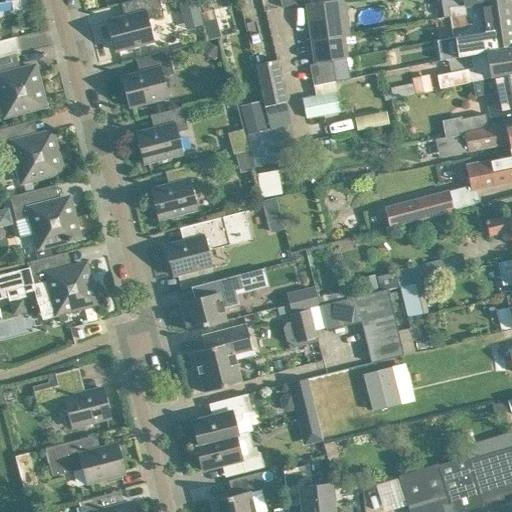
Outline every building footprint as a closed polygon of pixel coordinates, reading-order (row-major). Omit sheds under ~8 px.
[(0,0),(0,1),(9,0),(10,0),(12,11),(21,9),(19,0),(0,0)] [(129,16),(124,17),(107,22),(114,50),(153,41),(147,20),(163,16),(158,0),(133,0),(125,2),(129,16)] [(335,0),(305,4),(311,45),(322,42),(321,40),(342,36),(336,0),(335,0)] [(440,0),(442,9),(444,17),(450,17),(449,14),(448,8),(464,6),(504,0),(440,0)] [(511,7),(511,8),(510,0),(504,0),(464,6),(448,8),(449,14),(450,17),(451,25),(453,37),(455,36),(455,37),(468,34),(511,27),(511,7)] [(213,12),(201,15),(208,42),(220,39),(213,12)] [(471,55),(471,56),(485,53),(511,48),(511,27),(468,34),(455,37),(459,57),(471,55)] [(311,45),(313,64),(324,62),(345,58),(342,36),(321,40),(322,42),(311,45)] [(20,54),(16,37),(0,40),(0,58),(6,57),(16,55),(20,54)] [(464,83),(464,85),(489,79),(492,79),(511,74),(511,48),(485,53),(471,56),(473,68),(466,69),(468,82),(464,83)] [(144,72),(139,73),(121,78),(129,107),(167,97),(162,76),(173,73),(167,51),(140,58),(144,72)] [(10,73),(6,57),(0,58),(0,96),(5,115),(44,105),(34,67),(10,73)] [(308,65),(312,86),(348,79),(345,58),(324,62),(313,64),(308,65)] [(275,60),(254,65),(268,129),(289,124),(275,60)] [(511,74),(492,79),(497,103),(486,105),(489,118),(511,113),(511,74)] [(428,76),(413,79),(416,95),(431,92),(428,76)] [(336,91),(302,97),(306,118),(341,111),(336,91)] [(260,101),(242,106),(249,134),(267,130),(260,101)] [(158,128),(153,129),(136,134),(143,163),(182,153),(177,132),(187,130),(182,107),(155,114),(158,128)] [(461,120),(464,134),(487,129),(484,115),(461,120)] [(51,132),(37,136),(27,138),(23,123),(0,129),(0,153),(14,150),(22,181),(61,171),(51,132)] [(508,143),(510,151),(511,150),(511,123),(504,125),(487,129),(464,134),(453,136),(453,135),(444,137),(447,152),(454,154),(468,151),(468,152),(508,143)] [(249,137),(254,158),(295,149),(290,127),(249,137)] [(234,154),(239,173),(253,169),(248,150),(234,154)] [(511,150),(510,151),(511,157),(466,167),(471,190),(511,181),(511,150)] [(173,184),(168,185),(150,190),(158,219),(196,209),(191,189),(215,182),(209,160),(169,170),(173,184)] [(44,204),(40,189),(9,197),(15,220),(31,216),(39,247),(67,240),(67,242),(73,240),(73,238),(78,237),(68,198),(44,204)] [(453,210),(448,189),(384,206),(389,227),(453,210)] [(263,201),(268,220),(279,218),(274,199),(263,201)] [(187,240),(182,242),(165,246),(172,275),(211,265),(207,250),(251,239),(244,211),(184,227),(187,240)] [(511,214),(485,221),(488,236),(510,231),(511,240),(511,214)] [(395,270),(398,286),(465,270),(462,254),(395,270)] [(0,299),(34,290),(37,304),(38,304),(38,301),(52,297),(56,313),(95,303),(85,264),(61,270),(57,255),(26,263),(28,268),(0,274),(0,294),(1,298),(0,297),(0,299)] [(511,282),(511,259),(498,263),(503,285),(511,282)] [(191,287),(191,288),(195,287),(198,299),(180,303),(187,330),(225,321),(222,308),(238,304),(235,291),(242,289),(239,275),(191,287)] [(376,277),(364,280),(368,294),(377,292),(380,291),(376,277)] [(380,291),(377,292),(368,294),(321,305),(327,328),(362,320),(372,363),(403,355),(387,289),(380,291)] [(95,308),(85,311),(88,323),(98,320),(95,308)] [(309,308),(289,314),(296,342),(317,337),(309,308)] [(204,349),(192,352),(198,376),(196,380),(198,388),(202,390),(203,392),(241,382),(235,357),(253,353),(245,324),(201,335),(204,349)] [(467,353),(436,361),(440,375),(471,368),(467,353)] [(289,384),(292,396),(298,420),(310,417),(313,426),(319,425),(307,379),(289,384)] [(75,380),(67,382),(57,385),(33,391),(36,404),(48,411),(59,408),(66,413),(67,412),(71,427),(110,417),(102,388),(79,394),(75,380)] [(196,445),(196,447),(233,437),(233,436),(235,436),(233,423),(239,421),(241,417),(240,413),(251,411),(247,394),(214,402),(217,414),(192,420),(198,445),(196,445)] [(117,444),(100,448),(94,450),(91,436),(44,448),(52,476),(82,468),(86,483),(108,477),(109,482),(122,479),(121,474),(124,473),(117,444)] [(233,437),(196,447),(202,471),(227,464),(230,476),(263,467),(260,452),(257,451),(247,453),(246,449),(242,446),(236,448),(233,437)] [(511,446),(469,460),(467,456),(438,465),(437,464),(398,476),(404,495),(407,505),(409,511),(410,511),(409,509),(447,497),(450,511),(460,511),(483,505),(500,496),(511,492),(511,491),(511,446)] [(28,453),(15,456),(17,467),(20,477),(34,474),(31,463),(28,453)] [(283,470),(287,506),(302,504),(302,511),(332,511),(329,484),(312,486),(310,463),(283,470)] [(210,501),(212,511),(254,511),(249,492),(264,489),(260,472),(228,480),(232,496),(210,501)] [(109,508),(106,494),(79,501),(81,511),(134,511),(132,502),(109,508)]
